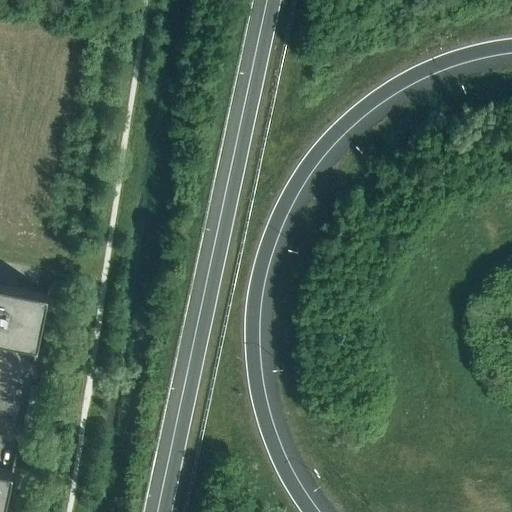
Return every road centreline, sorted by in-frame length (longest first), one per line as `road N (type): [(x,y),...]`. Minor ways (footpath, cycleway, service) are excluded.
road 1 (motorway): [(308,511),(277,455),(254,348),(260,265),(282,206),(330,140),(383,92),(438,63),(511,46)]
road 2 (motorway): [(274,0),(162,511)]
